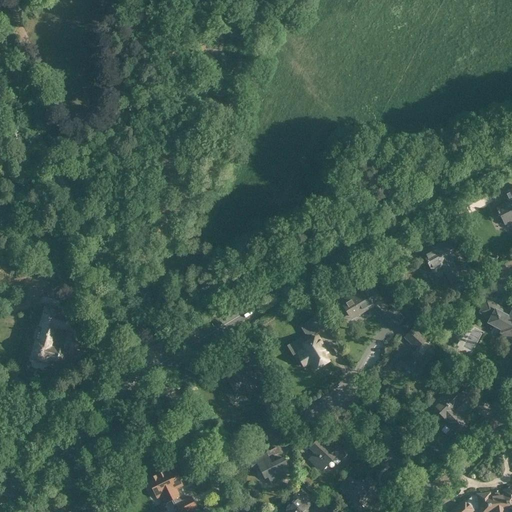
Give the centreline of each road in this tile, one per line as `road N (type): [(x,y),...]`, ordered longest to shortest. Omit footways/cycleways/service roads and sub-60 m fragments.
road 1 (secondary): [(0,511),(124,389),(511,152)]
road 2 (track): [(0,60),(137,325),(151,314),(199,151)]
road 3 (residential): [(447,488),(348,396),(299,427)]
